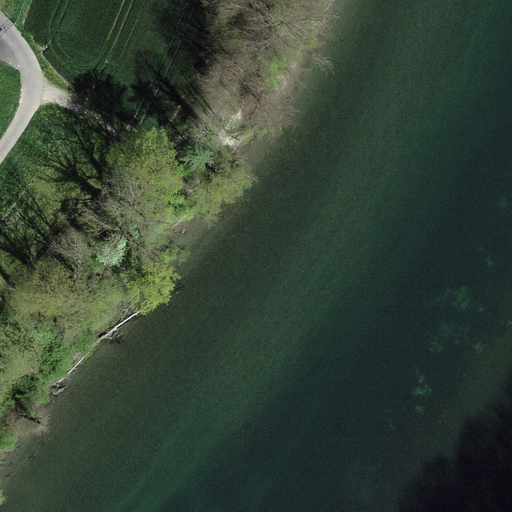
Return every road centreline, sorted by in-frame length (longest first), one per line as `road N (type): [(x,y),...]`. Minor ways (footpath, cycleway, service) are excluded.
road 1 (track): [(33,86),(177,153)]
road 2 (track): [(0,152),(33,86),(24,52),(0,24)]
